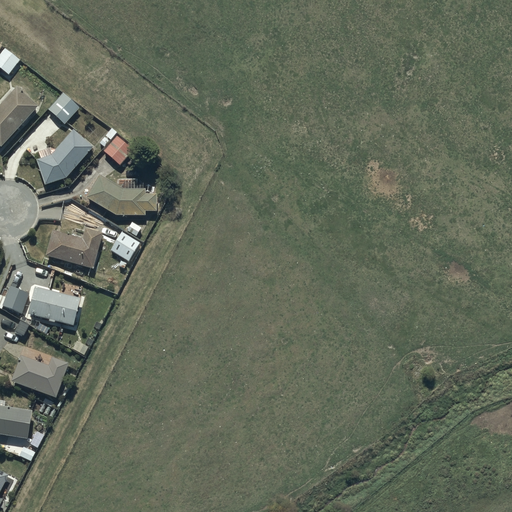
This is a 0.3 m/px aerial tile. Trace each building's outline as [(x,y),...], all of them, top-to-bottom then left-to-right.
[(4,50),(0,55),(0,69),(9,76),(20,62),(4,50)] [(0,106),(0,146),(1,148),(38,107),(16,88),(0,106)] [(63,94),(48,110),(64,126),(79,109),(63,94)] [(39,153),(40,160),(37,161),(46,185),(66,178),(92,148),(73,131),(55,151),(50,149),(39,153)] [(117,137),(104,152),(120,167),(133,152),(117,137)] [(99,176),(86,199),(117,216),(145,216),(145,213),(156,213),(156,194),(144,194),(144,181),(125,181),(121,188),(99,176)] [(53,231),(45,256),(92,270),(103,234),(85,229),(81,239),(53,231)] [(139,244),(121,233),(110,251),(128,261),(139,244)] [(10,287),(2,306),(22,314),(29,294),(10,287)] [(81,299),(35,288),(28,316),(49,321),(49,322),(55,324),(55,323),(74,327),(81,299)] [(21,357),(11,382),(56,399),(69,365),(52,358),(48,367),(21,357)] [(0,406),(0,435),(28,440),(32,412),(0,406)] [(20,446),(16,455),(31,462),(36,451),(25,445),(23,448),(20,446)] [(0,491),(8,476),(0,471),(0,491)]
